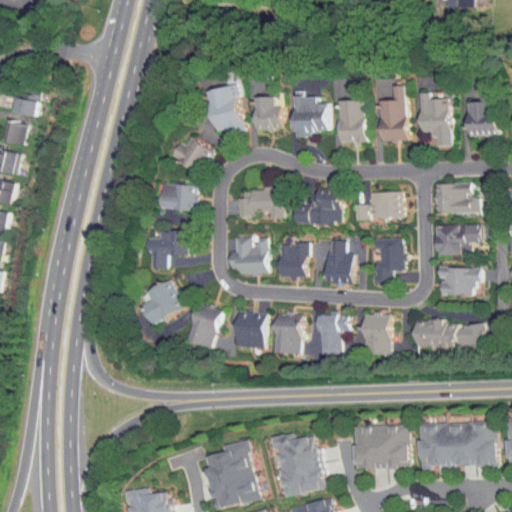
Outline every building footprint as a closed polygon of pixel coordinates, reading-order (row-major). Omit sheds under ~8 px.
[(195,84),(205,125),(233,119),(224,77),(195,84)] [(395,79),(383,79),(383,93),(369,93),(370,135),(396,134),(395,79)] [(486,128),(486,107),(479,107),(479,84),(469,84),(469,95),(457,95),(457,128),(486,128)] [(439,139),(438,85),(410,85),(410,124),(423,124),(423,139),(439,139)] [(1,105),(23,109),(27,91),(5,86),(1,105)] [(270,98),(263,99),(263,89),(244,89),(244,123),(271,122),(270,98)] [(306,89),(283,89),(284,130),(301,130),(301,125),(318,124),(317,96),(306,96),(306,89)] [(329,135),(355,135),(354,92),(328,93),(329,135)] [(0,135),(12,137),(14,116),(0,114),(0,135)] [(170,135),(161,147),(186,165),(201,144),(181,130),(174,139),(170,135)] [(10,147),(0,144),(0,166),(5,168),(10,147)] [(511,173),(502,174),(503,202),(511,202),(511,173)] [(150,201),(185,203),(186,178),(151,176),(150,201)] [(467,190),(462,190),(461,176),(424,177),(426,207),(468,205),(467,190)] [(329,217),(330,183),(306,182),(306,199),(284,199),(284,216),(329,217)] [(272,211),(272,183),(229,183),(229,209),(243,209),(243,204),(259,204),(259,211),(272,211)] [(344,214),(359,214),(359,211),(392,210),(391,184),(359,185),(359,197),(343,198),(344,214)] [(500,244),(511,243),(511,215),(500,215),(500,244)] [(426,248),(455,249),(456,235),(471,235),(471,218),(426,217),(426,248)] [(156,262),(156,248),(175,248),(175,223),(148,223),(148,231),(136,231),(136,244),(141,244),(141,262),(156,262)] [(256,231),(246,231),(246,240),(241,240),(240,230),(224,231),(224,245),(219,245),(219,262),(228,262),(228,268),(257,267),(256,231)] [(393,263),(392,231),(363,232),(364,242),(368,242),(369,255),(362,255),(363,277),(380,277),(380,264),(393,263)] [(341,277),(342,247),(334,246),(335,234),(317,233),(316,276),(341,277)] [(269,271),(296,271),(296,237),(269,237),(269,271)] [(470,261),(428,260),(427,272),(430,272),(429,288),(462,288),(462,275),(470,275),(470,261)] [(136,282),(140,294),(133,296),(139,315),(172,304),(162,274),(136,282)] [(201,341),(211,302),(186,296),(176,335),(201,341)] [(253,341),(254,305),(226,304),(225,340),(253,341)] [(378,348),(379,307),(353,307),(353,347),(378,348)] [(264,346),(289,347),(290,308),(264,308),(264,346)] [(330,346),(329,324),(338,324),(337,308),(308,309),(309,347),(330,346)] [(473,317),(448,318),(435,318),(435,313),(404,313),(405,339),(473,338),(473,317)] [(511,456),(511,414),(495,415),(497,457),(511,456)] [(408,416),(408,462),(418,462),(418,459),(485,459),(485,417),(408,416)] [(343,462),(398,461),(397,418),(343,419),(343,462)] [(276,489),(315,483),(305,428),(285,432),(284,426),(262,430),(264,442),(267,441),(276,489)] [(205,502),(249,493),(239,446),(241,445),(239,433),(213,438),(215,446),(195,450),(205,502)] [(121,511),(164,511),(161,485),(141,487),(140,481),(118,484),(121,511)] [(283,511),(327,511),(323,492),(281,500),(283,511)] [(488,511),(511,511),(511,498),(500,505),(500,506),(488,511)] [(256,511),(254,503),(234,507),(234,511),(256,511)]
